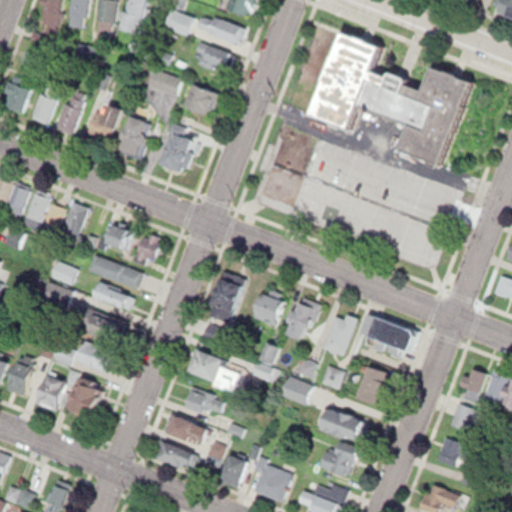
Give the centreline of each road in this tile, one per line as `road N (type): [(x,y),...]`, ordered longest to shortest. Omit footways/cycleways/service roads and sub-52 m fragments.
road 1 (residential): [(511,338),(0,141)]
road 2 (residential): [(97,511),(287,0)]
road 3 (residential): [(376,511),(511,156)]
road 4 (residential): [(222,511),(0,424)]
road 5 (residential): [(385,0),(511,52)]
